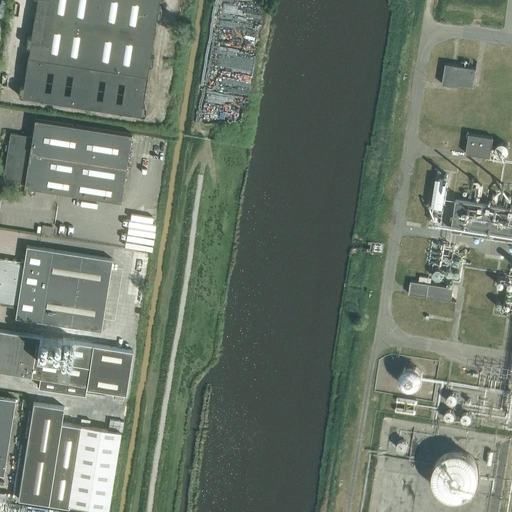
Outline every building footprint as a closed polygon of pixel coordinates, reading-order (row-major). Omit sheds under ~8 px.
[(160,16),(161,8),(161,7),(161,6),(160,6),(160,5),(159,5),(158,5),(159,0),(36,0),(31,36),(27,35),(26,43),(26,44),(26,45),(27,46),(29,46),(28,55),(147,73),(148,65),(150,65),(151,65),(152,64),(152,63),(153,63),(154,55),(151,54),(157,16),(160,16)] [(142,104),(147,73),(28,55),(23,85),(22,85),(21,85),(20,86),(19,87),(18,93),(18,94),(18,95),(19,95),(19,96),(20,96),(80,105),(141,114),(142,114),(143,114),(144,114),(144,113),(145,113),(145,112),(146,107),(146,106),(145,106),(145,105),(144,104),(142,104)] [(473,86),(476,68),(445,63),(442,83),(458,86),(459,84),(473,86)] [(121,201),(131,132),(35,117),(32,135),(18,133),(10,132),(3,179),(13,180),(12,184),(121,201)] [(489,157),(492,137),(468,133),(464,153),(489,157)] [(511,207),(456,199),(451,229),(511,238),(511,207)] [(101,330),(113,258),(26,245),(24,261),(0,256),(0,303),(16,307),(15,316),(101,330)] [(450,301),(452,288),(410,281),(409,293),(426,296),(425,297),(450,301)] [(0,369),(31,374),(39,376),(38,385),(85,392),(86,387),(126,393),(129,371),(133,349),(120,347),(45,335),(0,328),(0,369)] [(421,385),(422,382),(423,378),(422,374),(420,370),(417,368),(413,366),(409,366),(405,366),(402,368),(399,372),(397,376),(397,380),(399,385),(401,388),(405,390),(410,391),(414,390),(418,388),(421,385)] [(457,403),(457,401),(458,400),(458,398),(457,397),(456,395),(454,394),(452,394),(451,394),(449,395),(448,396),(447,398),(447,400),(447,402),(448,404),(450,405),(452,405),(454,405),(455,404),(457,403)] [(0,473),(4,474),(16,398),(0,395),(0,473)] [(48,502),(64,406),(33,401),(18,498),(48,502)] [(454,420),(454,418),(455,416),(455,415),(454,413),(453,412),(451,411),(449,411),(448,411),(446,412),(445,413),(444,415),(444,417),(444,418),(445,420),(447,421),(449,422),(451,422),(452,421),(454,420)] [(471,422),(471,421),(472,419),(471,418),(471,416),(470,415),(468,414),(466,414),(465,414),(463,415),(462,416),(461,418),(461,420),(461,421),(462,423),(464,424),(466,425),(467,424),(469,424),(471,422)] [(61,421),(48,502),(69,506),(69,503),(108,509),(121,430),(81,424),(61,421)] [(406,450),(407,448),(407,447),(407,445),(406,443),(405,442),(403,441),(402,441),(400,441),(398,442),(397,443),(396,445),(396,447),(396,449),(398,450),(399,451),(401,452),(403,452),(405,451),(406,450)] [(476,490),(479,483),(480,476),(478,468),(475,462),(469,457),(462,454),(455,453),(448,454),(441,458),(436,464),(432,472),(432,480),(435,488),(440,494),(447,499),(455,500),(464,499),(471,495),(476,490)]
